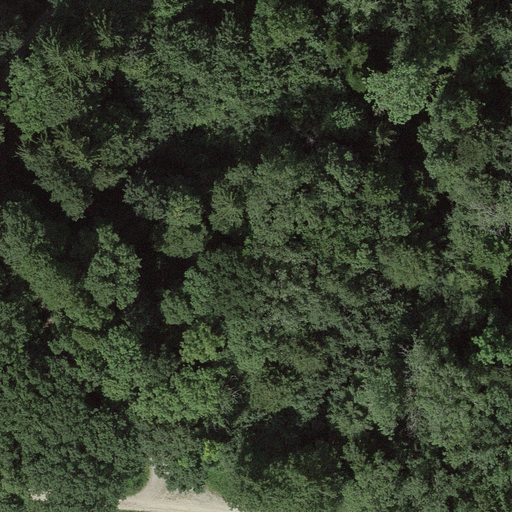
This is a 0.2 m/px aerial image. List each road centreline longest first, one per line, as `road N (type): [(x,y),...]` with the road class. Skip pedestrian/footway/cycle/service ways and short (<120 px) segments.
road 1 (track): [(0,117),(9,203),(43,293),(171,473),(167,507)]
road 2 (track): [(205,511),(0,489)]
road 3 (track): [(62,0),(28,34),(0,114)]
